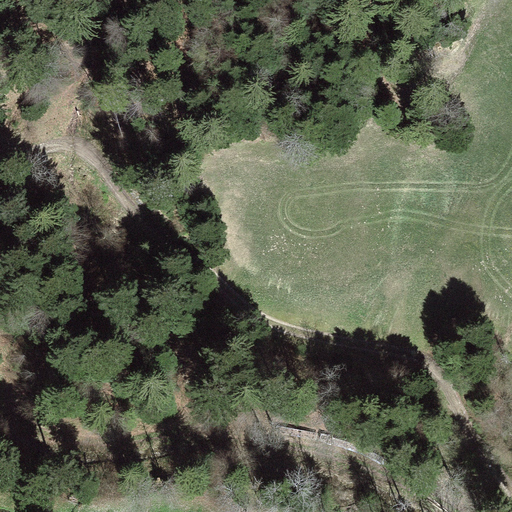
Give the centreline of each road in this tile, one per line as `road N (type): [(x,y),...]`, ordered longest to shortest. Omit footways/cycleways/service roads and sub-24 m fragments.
road 1 (track): [(0,388),(45,434),(106,442),(196,423),(425,479),(465,511)]
road 2 (track): [(511,493),(405,354),(324,345),(228,295)]
